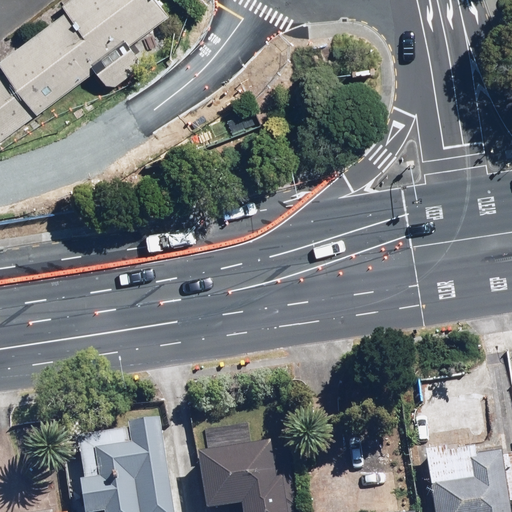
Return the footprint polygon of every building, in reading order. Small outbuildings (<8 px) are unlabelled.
[(0,66),(1,67),(0,67),(0,138),(169,14),(158,0),(64,0),(59,3),(65,11),(0,58),(0,66)] [(177,511),(161,415),(128,421),(132,441),(96,447),(100,471),(82,474),(88,511),(177,511)] [(294,511),(281,436),(201,450),(211,504),(242,499),(244,511),(294,511)] [(511,511),(511,457),(505,459),(503,450),(481,453),(480,444),(432,450),(440,511),(511,511)] [(58,511),(57,500),(0,508),(0,511),(58,511)]
